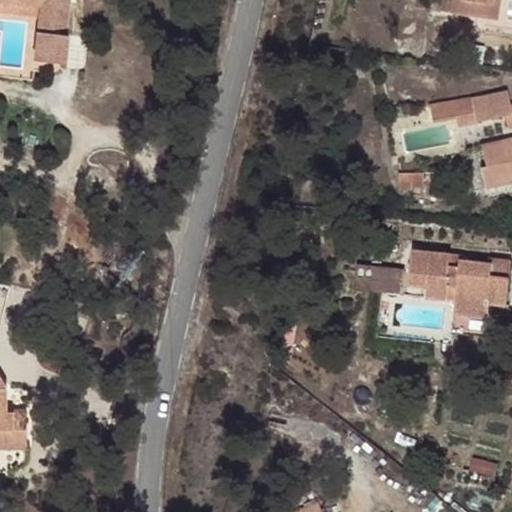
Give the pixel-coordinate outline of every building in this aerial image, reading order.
[(75,0),(0,0),(0,5),(8,6),(8,0),(47,0),(46,8),(45,54),(76,57),(79,23),(74,22),(75,0)] [(511,0),(459,0),(455,25),(502,34),(506,3),(511,3),(511,0)] [(508,128),(508,119),(506,106),(468,113),(432,119),(435,133),(457,130),(460,138),(473,136),(508,128)] [(511,117),(508,119),(508,128),(511,143),(511,152),(479,157),(481,177),(476,178),(480,201),(511,193),(511,117)] [(473,275),(476,262),(442,257),(441,252),(399,247),(396,292),(444,298),(442,332),(487,334),(489,302),(495,303),(497,279),(473,275)] [(477,255),(476,262),(473,275),(497,279),(499,258),(477,255)] [(345,262),(342,288),(389,292),(392,267),(345,262)] [(1,342),(0,342),(0,387),(19,378),(1,342)] [(0,387),(0,462),(20,465),(22,452),(47,455),(50,422),(32,421),(34,403),(31,403),(19,378),(0,387)] [(52,404),(34,403),(32,421),(50,422),(52,404)] [(22,452),(20,465),(45,468),(47,455),(22,452)]
